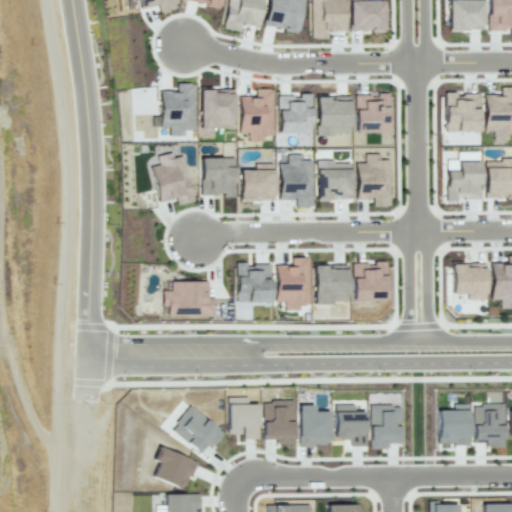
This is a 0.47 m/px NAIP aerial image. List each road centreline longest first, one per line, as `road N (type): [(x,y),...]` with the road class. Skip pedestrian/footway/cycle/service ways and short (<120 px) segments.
road 1 (tertiary): [(511,339),(116,343),(84,356)]
road 2 (tertiary): [(84,356),(511,361)]
road 3 (tertiary): [(83,397),(94,179),(71,0)]
road 4 (residential): [(511,474),(237,479)]
road 5 (residential): [(415,62),(271,62),(181,42)]
road 6 (residential): [(418,229),(195,237)]
road 7 (residential): [(418,229),(415,62)]
